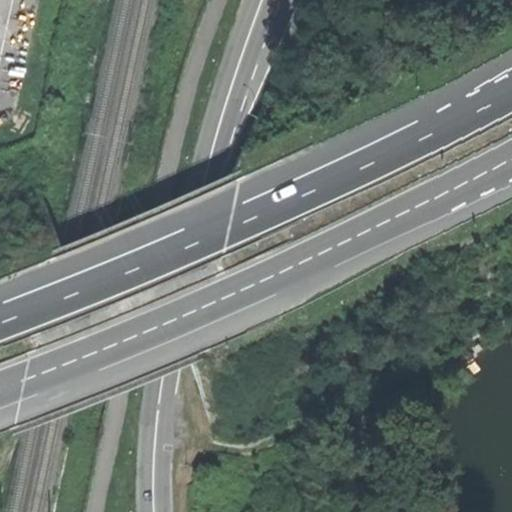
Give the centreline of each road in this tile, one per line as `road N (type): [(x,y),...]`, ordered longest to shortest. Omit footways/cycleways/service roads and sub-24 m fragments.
road 1 (trunk): [(0,386),(218,300),(511,157)]
road 2 (trunk): [(511,93),(230,228),(0,321)]
road 3 (secondary): [(154,511),(163,376),(220,126),(263,0)]
